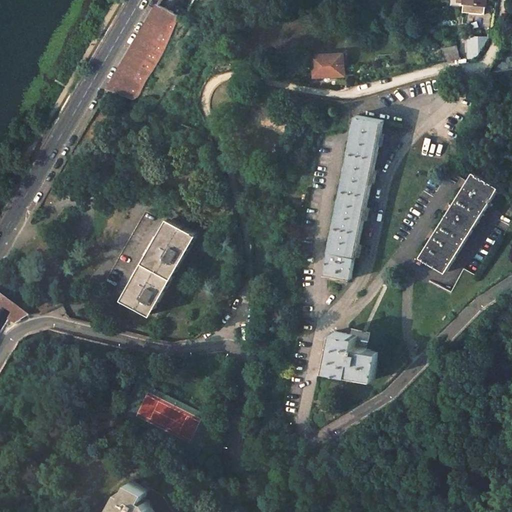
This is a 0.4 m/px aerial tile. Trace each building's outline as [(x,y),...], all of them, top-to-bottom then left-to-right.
[(172,13),(176,5),(167,0),(160,0),(158,5),(172,13)] [(164,52),(180,18),(172,13),(158,5),(108,89),(133,99),(137,98),(141,93),(146,82),(155,68),(164,52)] [(469,59),(472,59),(473,49),(481,49),(482,37),(469,36),(469,59)] [(473,49),(472,59),(473,59),(479,54),(489,37),(482,37),(481,49),(473,49)] [(457,45),(443,48),(446,61),(453,60),(460,59),(457,45)] [(344,75),(343,54),(314,56),(314,74),(329,74),(329,75),(344,75)] [(377,158),(385,120),(349,114),(344,141),(322,250),(318,272),(327,274),(350,279),(352,279),(362,232),(370,195),(377,158)] [(447,272),(501,187),(474,171),(473,172),(467,182),(457,197),(441,223),(421,256),(422,257),(421,259),(427,263),(428,261),(447,272)] [(118,295),(161,219),(149,212),(105,288),(118,295)] [(188,253),(199,234),(183,225),(172,219),(126,299),(153,314),(188,253)] [(18,324),(31,316),(0,293),(0,338),(1,338),(5,334),(18,324)] [(375,379),(380,351),(367,348),(355,346),(357,336),(335,331),(327,371),(375,379)] [(431,331),(426,336),(431,341),(436,336),(431,331)] [(149,489),(132,480),(126,492),(121,489),(109,511),(156,511),(149,500),(145,498),(149,489)]
